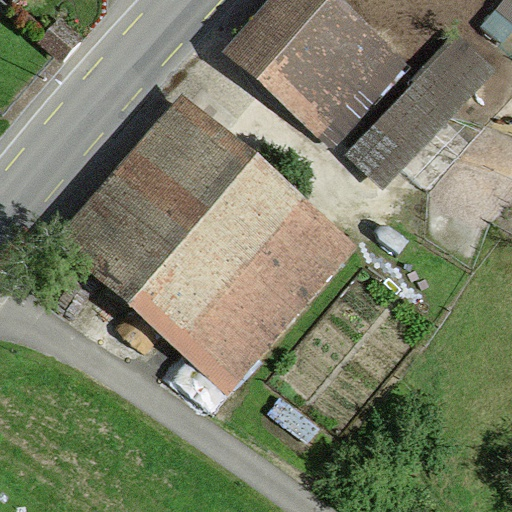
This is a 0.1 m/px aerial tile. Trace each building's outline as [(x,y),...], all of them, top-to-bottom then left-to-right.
[(395,70),(315,0),(283,0),(231,60),(329,145),(395,70)] [(511,0),(502,0),(493,13),(511,28),(511,0)] [(75,45),(52,25),(36,44),(59,64),(75,45)] [(484,72),(458,47),(351,161),(377,186),(484,72)] [(340,251),(175,108),(57,246),(222,389),(340,251)]
